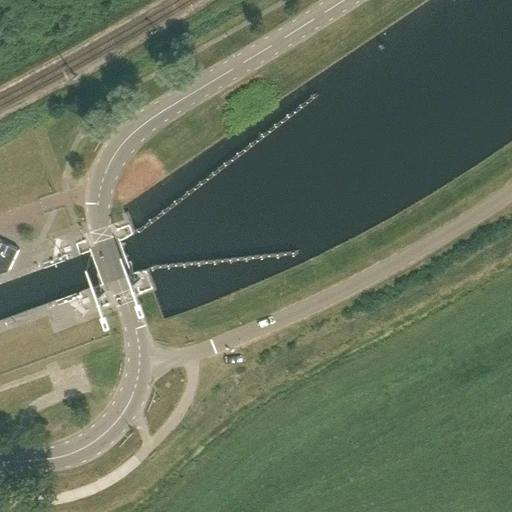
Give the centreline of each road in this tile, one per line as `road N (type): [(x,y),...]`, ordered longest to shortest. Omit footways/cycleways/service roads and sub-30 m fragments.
road 1 (tertiary): [(139,364),(97,205),(121,141),(339,0)]
road 2 (unclassified): [(511,193),(259,333),(139,364)]
road 3 (tertiary): [(0,464),(63,455),(107,432),(135,397),(139,364)]
